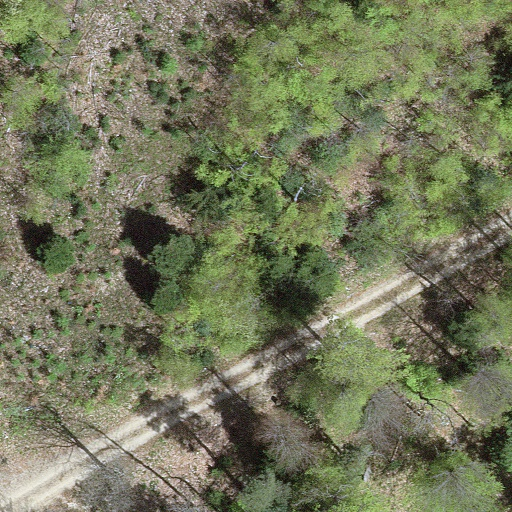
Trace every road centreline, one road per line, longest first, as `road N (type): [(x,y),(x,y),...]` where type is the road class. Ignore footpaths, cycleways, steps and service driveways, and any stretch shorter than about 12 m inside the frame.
road 1 (track): [(13,511),(119,442),(422,298),(511,241)]
road 2 (track): [(119,442),(0,474)]
